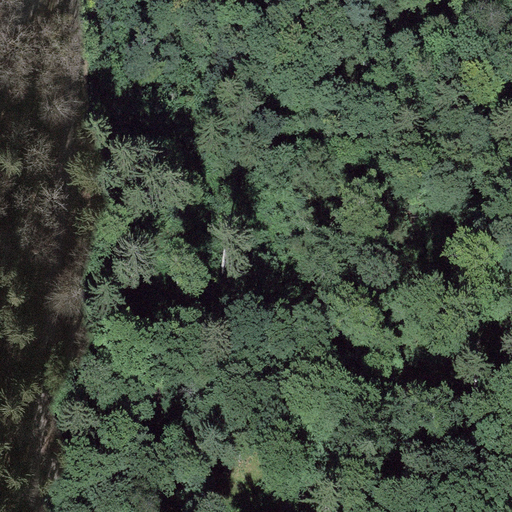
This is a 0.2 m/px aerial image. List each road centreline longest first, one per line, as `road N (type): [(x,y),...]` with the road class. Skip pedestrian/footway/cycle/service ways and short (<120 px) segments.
road 1 (track): [(47,511),(72,0)]
road 2 (track): [(511,334),(443,369),(368,428),(284,511)]
